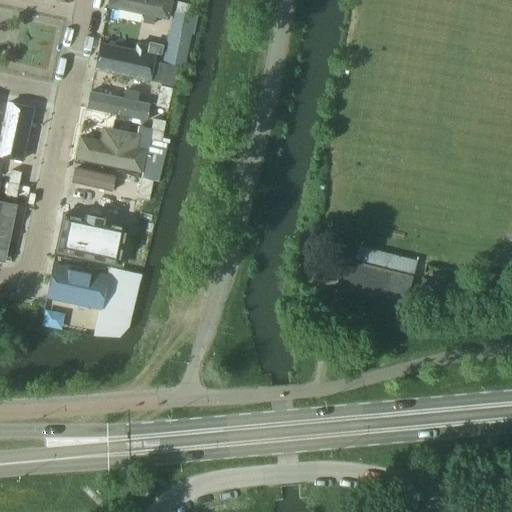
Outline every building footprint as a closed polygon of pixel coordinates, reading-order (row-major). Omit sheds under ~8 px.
[(160,0),(109,0),(108,9),(167,22),(172,2),(160,0)] [(174,12),(186,14),(188,4),(183,3),(176,2),(174,12)] [(154,57),(101,45),(95,69),(148,81),(154,57)] [(160,84),(172,87),(176,67),(164,64),(160,84)] [(157,103),(168,105),(172,88),(161,86),(157,103)] [(90,94),(86,111),(146,124),(149,107),(90,94)] [(33,111),(8,106),(0,145),(0,157),(22,162),(33,111)] [(82,139),(77,161),(139,175),(144,152),(138,151),(140,137),(103,129),(100,143),(82,139)] [(150,180),(159,142),(149,140),(140,178),(150,180)] [(111,192),(114,177),(74,168),(71,183),(111,192)] [(20,173),(10,170),(8,183),(18,185),(20,173)] [(148,201),(151,183),(152,181),(150,180),(140,178),(136,198),(146,200),(147,201),(148,201)] [(5,195),(15,197),(17,185),(7,183),(5,195)] [(125,237),(138,239),(140,229),(128,227),(125,237)] [(62,231),(54,264),(113,277),(120,244),(99,239),(99,237),(84,233),(83,236),(62,231)] [(405,304),(412,277),(354,262),(347,289),(405,304)] [(55,270),(48,299),(101,311),(108,282),(55,270)] [(114,293),(130,297),(132,286),(134,275),(119,272),(114,293)] [(511,303),(511,298),(511,280),(483,275),(478,296),(511,303)] [(121,313),(124,301),(115,299),(112,311),(121,313)]
